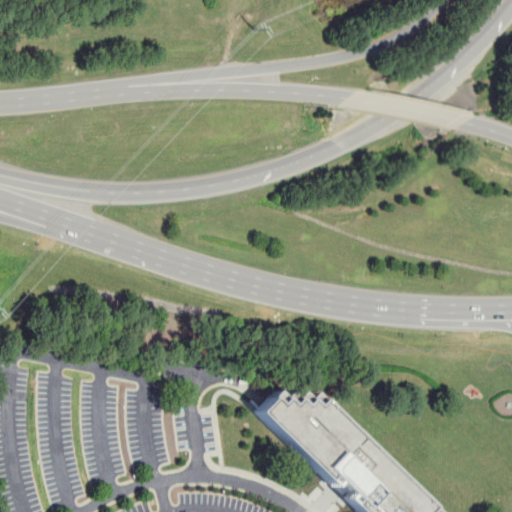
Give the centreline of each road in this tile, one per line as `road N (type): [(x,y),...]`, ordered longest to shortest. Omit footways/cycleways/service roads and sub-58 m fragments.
road 1 (trunk): [(61,220),(281,287),(488,309)]
road 2 (motorway): [(233,180),(330,148),(382,119),(459,62),(511,3)]
road 3 (motorway): [(439,0),(411,26),(357,52),(128,88)]
road 4 (residential): [(301,511),(265,490),(198,475),(115,491),(79,511)]
road 5 (motorway): [(0,174),(110,192),(233,180)]
road 6 (trunk): [(354,99),(128,88)]
road 7 (trunk): [(128,88),(0,102)]
